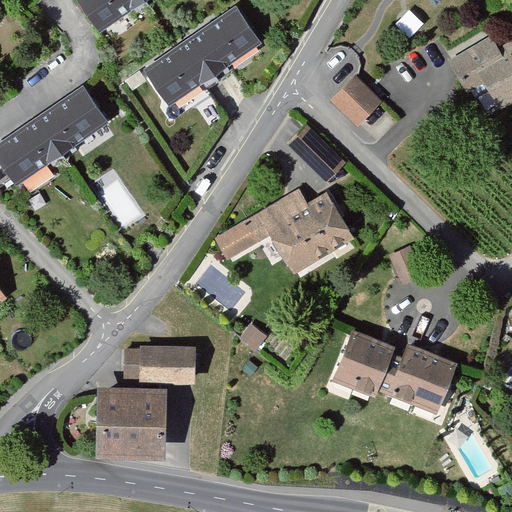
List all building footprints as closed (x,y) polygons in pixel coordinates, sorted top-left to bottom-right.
[(78,0),(105,37),(157,0),(78,0)] [(237,12),(148,74),(172,109),(261,47),(237,12)] [(494,34),(446,64),(468,99),(489,86),(504,110),(511,105),(511,44),(503,50),(494,34)] [(358,74),(331,101),(358,128),(385,101),(358,74)] [(85,93),(0,149),(0,164),(17,189),(109,128),(85,93)] [(310,127),(290,147),(327,186),(347,166),(310,127)] [(302,188),(215,241),(229,263),(269,239),(295,274),(359,240),(330,191),(311,201),(302,188)] [(412,245),(390,256),(405,287),(427,276),(412,245)] [(269,340),(252,326),(240,341),(257,355),(269,340)] [(355,332),(336,384),(376,398),(379,390),(441,413),(461,359),(409,341),(405,350),(355,332)] [(200,353),(127,350),(126,385),(199,389),(200,353)] [(175,391),(105,385),(99,455),(169,461),(175,391)]
